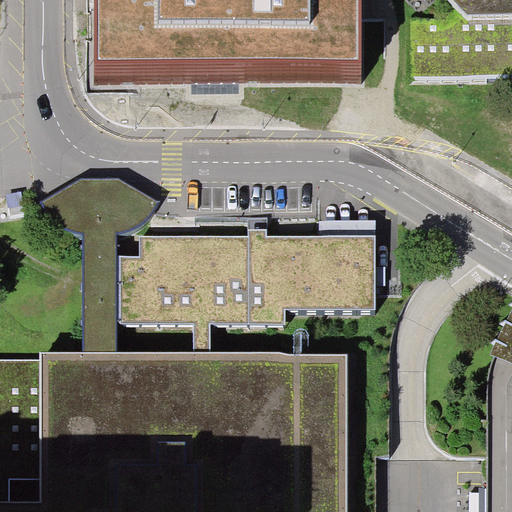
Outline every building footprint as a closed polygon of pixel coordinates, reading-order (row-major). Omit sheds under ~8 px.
[(95,0),(95,77),(361,74),(361,0),(95,0)] [(511,0),(443,0),(463,20),(411,21),(410,82),(511,77),(511,0)] [(162,208),(119,185),(82,183),(43,206),(49,218),(54,225),(64,235),(77,242),(84,243),(85,363),(119,363),(119,354),(119,330),(119,262),(119,257),(118,244),(131,239),(144,231),(153,219),(162,208)] [(248,243),(142,243),(142,262),(119,262),(119,330),(194,330),(194,362),(210,362),(210,332),(287,332),(287,316),(377,316),(377,244),(267,244),(267,236),(248,236),(248,243)] [(511,312),(490,359),(509,365),(511,366),(511,312)] [(85,363),(0,361),(0,511),(347,511),(347,364),(210,362),(194,362),(119,363),(85,363)]
